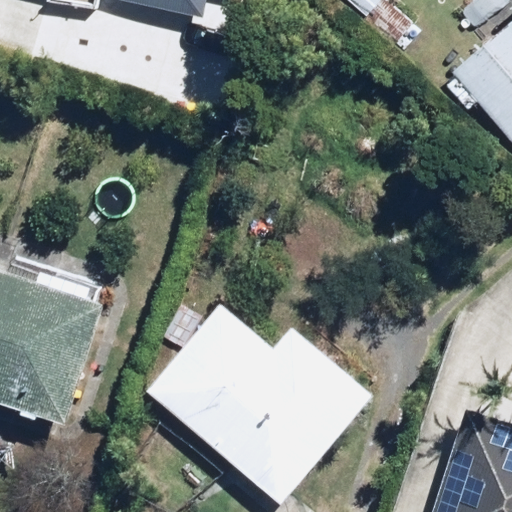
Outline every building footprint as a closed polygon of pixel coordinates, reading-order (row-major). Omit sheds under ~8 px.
[(157,0),(209,11),(211,0),(157,0)] [(395,0),(335,0),(334,1),(394,60),(425,29),(395,0)] [(511,143),(511,15),(449,67),(511,143)] [(107,301),(0,267),(0,406),(68,428),(107,301)] [(276,507),(374,398),(295,326),(274,350),(223,304),(146,389),(276,507)] [(511,511),(511,420),(470,407),(434,511),(511,511)]
